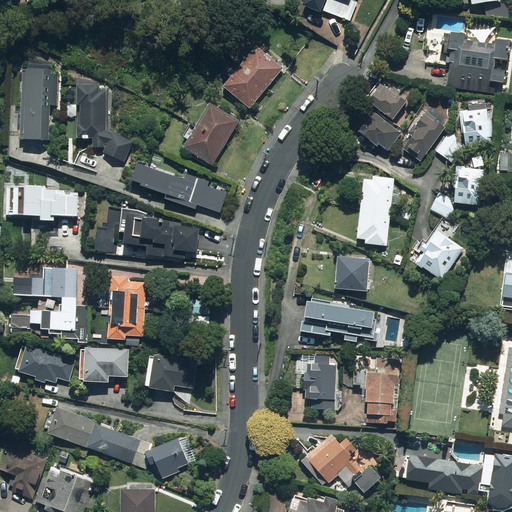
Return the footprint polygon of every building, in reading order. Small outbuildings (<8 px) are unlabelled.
[(305,0),(304,4),(323,11),(316,32),(342,48),(354,23),(361,2),(354,0),(305,0)] [(501,59),(511,60),(511,51),(511,39),(498,37),(497,47),(469,43),(470,33),(431,28),(426,61),(453,65),(451,75),(507,83),(509,69),(500,68),(501,59)] [(227,85),(252,108),(287,70),(261,47),(227,85)] [(26,68),(22,136),(53,138),(56,70),(26,68)] [(381,78),(366,100),(395,119),(410,98),(381,78)] [(135,140),(111,127),(111,92),(102,92),(102,85),(82,85),(82,105),(85,105),(84,124),(81,124),(81,138),(97,138),(96,146),(108,146),(106,152),(125,162),(135,140)] [(210,101),(186,145),(219,163),(242,118),(210,101)] [(462,111),(463,132),(468,132),(469,145),(493,143),(491,104),(476,105),(476,110),(462,111)] [(405,132),(376,109),(359,130),(388,153),(405,132)] [(424,118),(428,121),(405,149),(422,162),(453,124),(437,110),(434,114),(430,111),(424,118)] [(451,130),(436,150),(452,162),(466,142),(451,130)] [(511,148),(503,148),(503,171),(511,171),(511,148)] [(169,193),(166,199),(196,211),(199,204),(223,214),(233,190),(189,172),(186,179),(140,161),(133,179),(169,193)] [(461,165),(458,204),(486,206),(489,167),(461,165)] [(366,200),(362,200),(359,237),(369,238),(368,242),(389,244),(396,177),(375,175),(374,178),(368,177),(366,200)] [(46,216),(46,220),(59,221),(60,217),(84,218),(85,190),(50,188),(50,185),(10,183),(9,214),(46,216)] [(441,192),(432,209),(452,219),(457,209),(457,200),(441,192)] [(166,255),(176,256),(177,249),(199,252),(202,223),(132,214),(128,243),(142,245),(143,237),(156,238),(155,242),(167,244),(166,255)] [(423,249),(426,251),(419,263),(444,280),(465,247),(440,231),(431,244),(428,242),(423,249)] [(339,256),(338,288),(371,289),(371,256),(339,256)] [(502,306),(511,307),(511,258),(509,258),(502,306)] [(44,274),(15,273),(14,295),(64,297),(64,309),(34,308),(34,314),(13,314),(13,329),(78,331),(80,267),(44,265),(44,274)] [(111,337),(125,338),(125,333),(146,334),(149,282),(132,281),(133,276),(114,275),(113,293),(117,294),(115,320),(112,320),(111,337)] [(193,314),(213,315),(213,300),(194,299),(193,314)] [(346,340),(362,342),(363,335),(369,336),(368,343),(377,344),(381,310),(307,300),(302,334),(335,338),(336,331),(347,333),(346,340)] [(213,315),(193,314),(193,328),(212,329),(213,315)] [(85,381),(114,382),(114,376),(131,376),(131,346),(85,345),(85,381)] [(37,381),(49,384),(49,381),(59,383),(61,377),(72,380),(77,361),(28,347),(22,371),(39,375),(37,381)] [(197,386),(200,358),(153,353),(149,386),(178,389),(178,384),(197,386)] [(308,362),(306,397),(314,397),(314,409),(330,410),(331,398),(338,399),(340,363),(332,363),(333,355),(319,354),(319,362),(308,362)] [(378,369),(370,369),(368,424),(397,425),(400,357),(379,356),(378,369)] [(91,448),(100,423),(54,406),(44,431),(91,448)] [(100,423),(91,448),(135,465),(145,440),(100,423)] [(346,440),(337,430),(310,455),(334,483),(349,469),(353,474),(349,478),(367,497),(393,474),(368,447),(364,450),(351,435),(346,440)] [(183,435),(147,451),(159,477),(195,461),(183,435)] [(19,443),(7,477),(16,480),(13,488),(36,496),(50,454),(19,443)] [(511,451),(499,450),(493,492),(493,493),(493,494),(493,495),(494,496),(494,498),(494,499),(495,500),(495,501),(496,502),(497,503),(498,504),(499,505),(500,506),(502,506),(503,506),(504,507),(505,507),(506,507),(507,507),(509,507),(510,507),(511,506),(511,505),(511,451)] [(414,453),(410,477),(432,481),(431,488),(467,493),(468,486),(481,488),(484,464),(414,453)] [(57,481),(47,507),(61,511),(85,511),(97,480),(55,465),(50,478),(57,481)] [(127,486),(126,511),(158,511),(159,487),(127,486)] [(354,511),(355,508),(341,504),(343,498),(327,494),(325,499),(296,491),(289,511),(354,511)]
